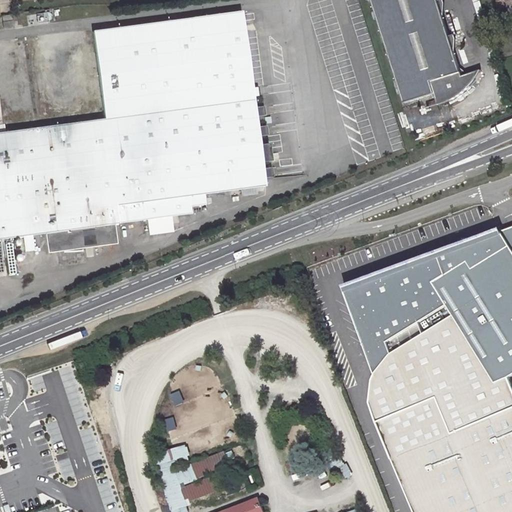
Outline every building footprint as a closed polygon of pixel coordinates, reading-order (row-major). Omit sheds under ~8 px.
[(480,72),(462,78),(437,0),(370,0),(404,106),(435,96),(438,107),(449,103),(455,100),(463,94),(470,88),(475,80),(480,72)] [(62,10),(57,11),(58,18),(52,19),(53,24),(64,22),(68,18),(62,10)] [(0,238),(42,233),(44,252),(114,243),(111,222),(191,213),(190,205),(205,203),(204,192),(262,186),(261,178),(260,168),(259,161),(269,160),(267,141),(255,143),(255,136),(254,126),(252,116),(251,106),(240,12),(89,30),(100,122),(0,133),(0,238)] [(26,24),(25,15),(15,17),(16,25),(26,24)] [(273,104),(251,106),(252,116),(274,114),(273,104)] [(275,124),(254,126),(255,136),(277,134),(275,124)] [(282,165),(260,168),(261,178),(283,175),(282,165)] [(511,227),(502,231),(511,247),(511,227)] [(511,247),(502,231),(499,228),(346,291),(371,371),(387,350),(451,312),(493,380),(507,374),(511,371),(511,247)] [(387,350),(371,371),(365,400),(413,511),(511,511),(511,387),(507,374),(493,380),(451,312),(387,350)] [(233,483),(222,452),(174,469),(185,500),(233,483)] [(263,511),(261,503),(233,511),(263,511)]
